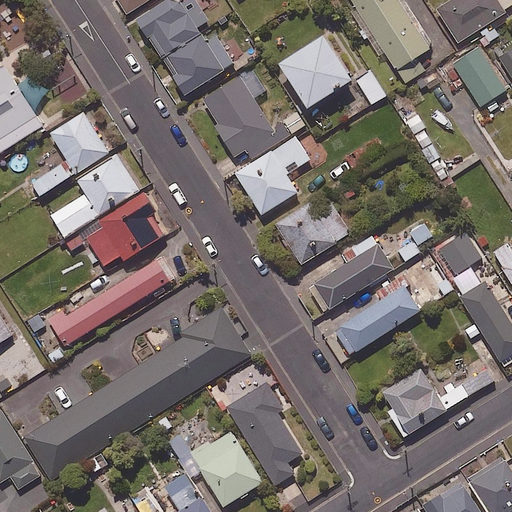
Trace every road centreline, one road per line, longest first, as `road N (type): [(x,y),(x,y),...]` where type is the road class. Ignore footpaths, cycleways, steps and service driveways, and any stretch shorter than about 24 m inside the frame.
road 1 (residential): [(75,0),(383,476)]
road 2 (residential): [(511,396),(383,476)]
